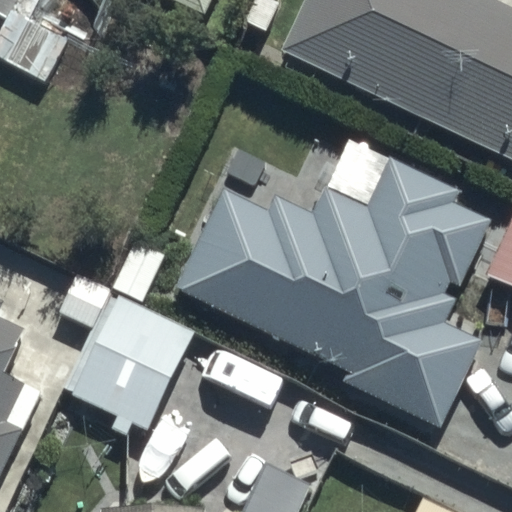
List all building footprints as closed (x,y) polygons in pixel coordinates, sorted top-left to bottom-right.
[(130,0),(136,3),(137,0),(149,0),(200,26),(212,0),(130,0)] [(511,18),(472,0),(306,0),(279,58),(511,168),(511,18)] [(5,16),(0,25),(0,65),(41,86),(62,44),(5,16)] [(458,200),(387,167),(365,213),(326,195),(312,224),(272,205),(264,221),(221,200),(173,298),(347,381),(344,389),(439,435),(480,350),(442,331),(454,307),(441,301),(447,287),(458,292),(487,229),(452,213),(458,200)] [(511,217),(482,280),(511,295),(511,217)] [(148,439),(193,340),(106,301),(62,398),(70,401),(68,404),(114,424),(109,435),(126,443),(131,432),(148,439)] [(0,312),(1,311),(0,310),(0,478),(39,401),(0,382),(23,338),(0,326),(0,312)] [(301,511),(310,492),(262,472),(245,511),(301,511)]
